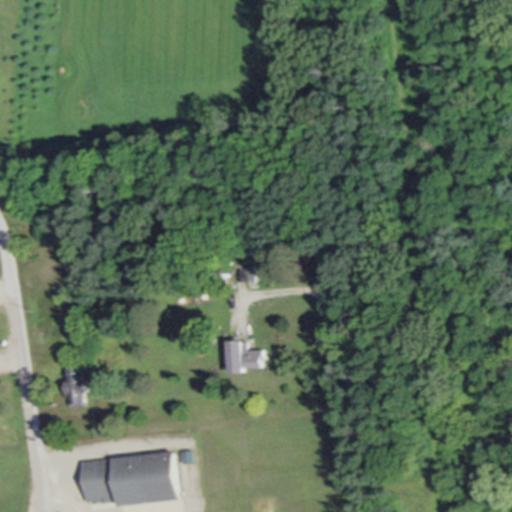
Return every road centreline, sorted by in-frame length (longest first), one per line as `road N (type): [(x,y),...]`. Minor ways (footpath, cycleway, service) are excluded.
road 1 (residential): [(45,511),(0,221)]
road 2 (residential): [(355,511),(326,288)]
road 3 (residential): [(326,288),(357,250),(389,240),(470,228),(511,243)]
